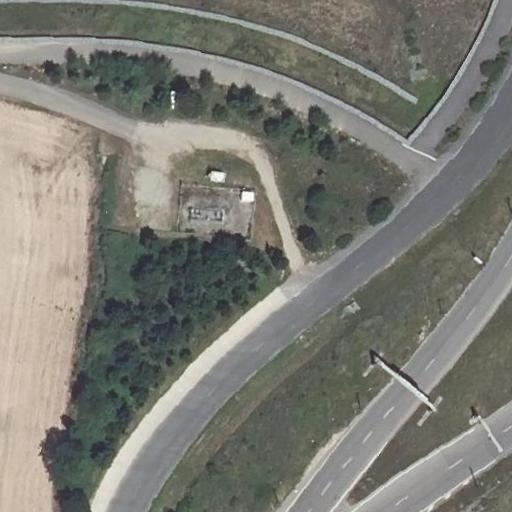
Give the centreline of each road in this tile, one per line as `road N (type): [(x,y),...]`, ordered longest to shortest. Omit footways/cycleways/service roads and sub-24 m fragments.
road 1 (unclassified): [(122,511),(148,465),(221,380),(441,191),(511,104)]
road 2 (trunk): [(511,252),(308,511)]
road 3 (trunk): [(382,511),(511,423)]
